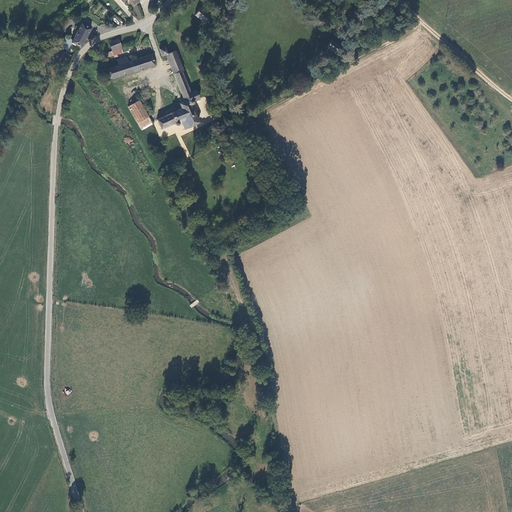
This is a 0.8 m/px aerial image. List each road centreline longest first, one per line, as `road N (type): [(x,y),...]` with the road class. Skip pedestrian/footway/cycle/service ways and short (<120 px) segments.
road 1 (unclassified): [(171,0),(147,21),(89,43),(68,72),(57,115),(46,381),(80,511)]
road 2 (track): [(395,0),(511,99)]
road 3 (unknown): [(231,0),(220,102),(196,124)]
